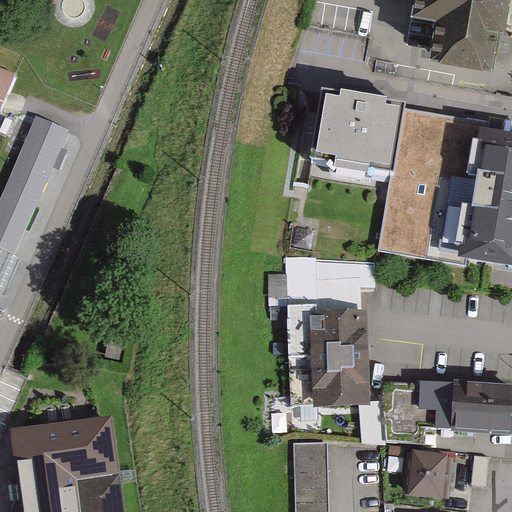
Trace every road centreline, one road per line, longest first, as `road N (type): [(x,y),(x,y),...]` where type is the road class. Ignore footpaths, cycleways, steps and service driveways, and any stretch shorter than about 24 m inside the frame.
road 1 (residential): [(156,0),(0,359)]
road 2 (unknown): [(389,326),(511,337)]
